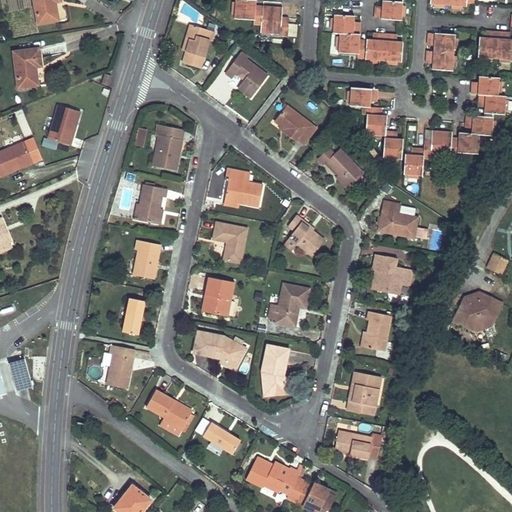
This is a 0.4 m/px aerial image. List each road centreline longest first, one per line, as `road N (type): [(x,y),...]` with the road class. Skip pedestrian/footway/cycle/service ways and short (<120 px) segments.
road 1 (residential): [(219,124),(342,217),(347,229),(316,403),(300,427),(268,420),(169,350),(212,136)]
road 2 (secondary): [(128,89),(65,325),(52,511)]
road 3 (residential): [(313,0),(313,66),(333,75),(418,79)]
